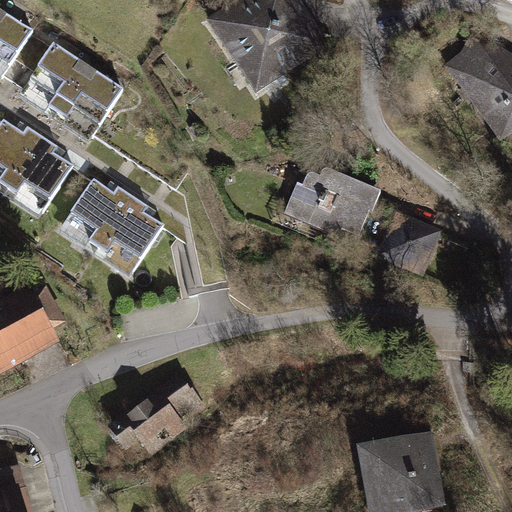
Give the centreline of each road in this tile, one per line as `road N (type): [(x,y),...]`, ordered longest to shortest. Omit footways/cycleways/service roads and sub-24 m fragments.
road 1 (residential): [(34,397),(193,338),(347,309),(470,318),(494,310),(511,288)]
road 2 (residential): [(511,254),(372,121),(372,37),(354,0)]
road 3 (track): [(443,317),(457,392),(511,511)]
road 4 (track): [(372,37),(442,2),(511,15)]
road 5 (residential): [(34,397),(55,438),(74,511)]
